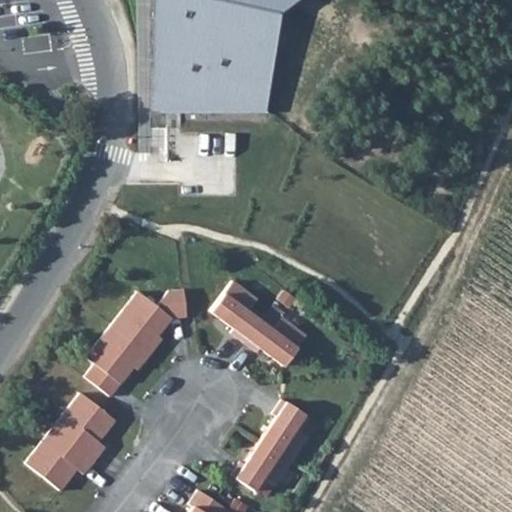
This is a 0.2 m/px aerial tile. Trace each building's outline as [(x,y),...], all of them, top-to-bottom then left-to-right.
[(144,0),(142,106),(250,108),(252,7),(264,0),(144,0)] [(230,281),(208,311),(231,329),(228,332),(255,352),(258,348),(281,366),(304,335),(279,317),(273,325),(249,307),(255,299),(230,281)] [(82,377),(108,397),(131,366),(135,370),(160,338),(156,335),(169,318),(184,316),(181,289),(167,291),(154,306),(136,291),(84,357),(92,364),(82,377)] [(78,393),(23,463),(58,490),(75,469),(81,474),(103,447),(96,441),(113,420),(78,393)] [(239,461),(230,476),(257,493),(266,480),(274,485),(307,436),(298,430),(307,417),(280,399),(271,413),(275,416),(243,463),(239,461)] [(221,511),(224,508),(197,490),(187,504),(191,507),(187,511),(221,511)]
